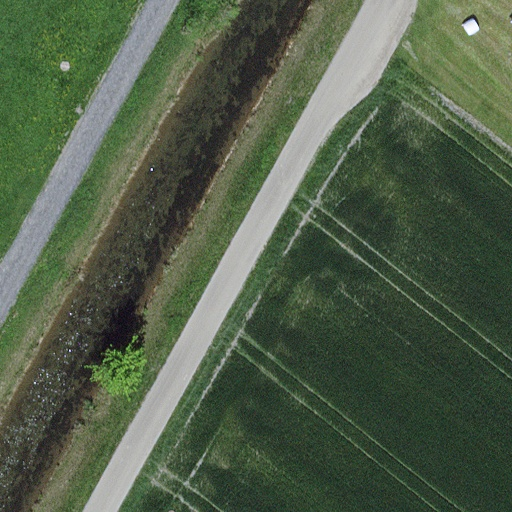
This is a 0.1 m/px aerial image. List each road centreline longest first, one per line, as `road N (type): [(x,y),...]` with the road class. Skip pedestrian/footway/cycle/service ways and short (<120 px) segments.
road 1 (track): [(385,0),(104,511)]
road 2 (track): [(0,342),(186,0)]
